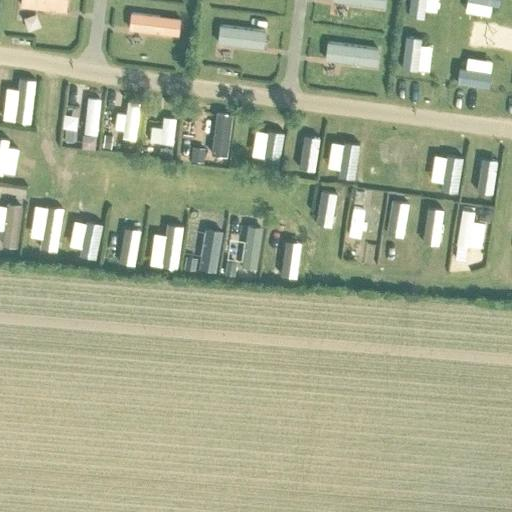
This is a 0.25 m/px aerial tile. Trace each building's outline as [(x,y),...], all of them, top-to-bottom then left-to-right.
[(21,0),(21,5),(65,10),(66,0),(21,0)] [(138,5),(135,23),(183,30),(186,13),(138,5)] [(38,115),(41,79),(27,77),(24,114),(38,115)] [(104,128),(105,92),(93,91),(91,127),(104,128)] [(141,132),(144,95),(132,94),(129,130),(141,132)] [(222,109),(220,142),(233,143),(235,110),(222,109)] [(168,118),(156,118),(156,136),(180,136),(180,110),(168,110),(168,118)] [(272,151),(275,113),(262,112),(259,150),(272,151)] [(273,153),(286,155),(289,114),(276,113),(273,153)] [(360,171),(365,129),(350,128),(346,169),(360,171)] [(486,186),(497,188),(502,153),(491,152),(486,186)] [(356,229),(369,229),(370,200),(357,200),(356,229)] [(466,202),(462,237),(475,239),(479,204),(466,202)] [(94,215),(90,247),(100,248),(105,216),(94,215)]
